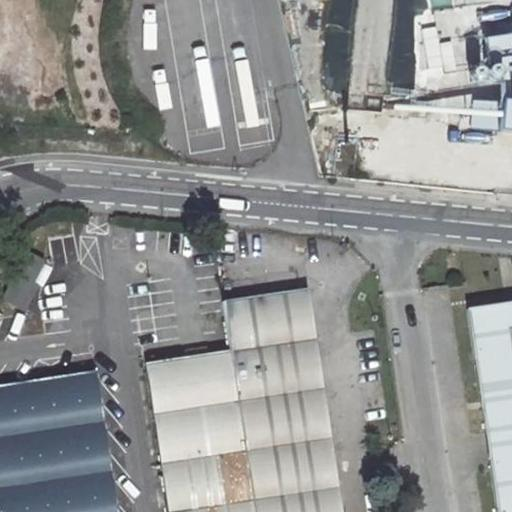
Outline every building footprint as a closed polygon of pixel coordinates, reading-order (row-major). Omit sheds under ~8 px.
[(423,33),(432,74),(462,69),(454,27),(423,33)] [(496,59),(511,56),(511,58),(511,33),(486,38),(491,62),(497,61),(496,59)] [(497,61),(503,78),(511,77),(511,58),(511,56),(496,59),(497,61)] [(383,97),(366,96),(365,109),(382,110),(383,97)] [(511,102),(503,102),(500,131),(511,132),(511,102)] [(46,261),(28,252),(4,298),(22,307),(46,261)] [(340,511),(306,290),(224,302),(232,350),(256,511),(340,511)] [(511,511),(511,303),(470,309),(499,511),(511,511)] [(256,511),(232,350),(146,363),(169,511),(256,511)] [(0,511),(114,511),(93,372),(0,386),(0,511)]
